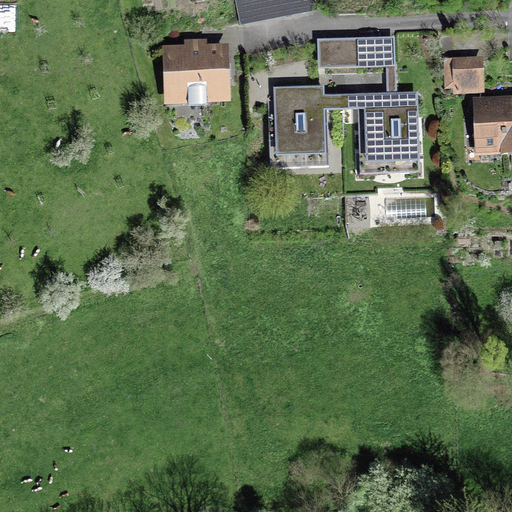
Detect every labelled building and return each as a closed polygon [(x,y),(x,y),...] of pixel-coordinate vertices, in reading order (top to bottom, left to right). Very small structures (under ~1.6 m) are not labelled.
[(314,0),(234,0),(241,28),(317,13),(314,0)] [(18,1),(0,1),(0,31),(19,31),(18,1)] [(396,38),(318,40),(318,68),(396,67),(396,38)] [(224,52),(168,53),(169,101),(225,99),(224,52)] [(478,60),(455,61),(456,91),(479,90),(478,60)] [(397,92),(396,67),(387,67),(387,93),(397,92)] [(326,107),(325,94),(325,86),(267,87),(268,171),(327,170),(326,107)] [(423,158),(421,92),(397,92),(387,93),(370,93),(370,106),(371,160),(423,158)] [(370,106),(370,93),(325,94),(326,107),(370,106)] [(511,97),(475,99),(476,153),(511,152),(511,97)] [(436,195),(404,197),(405,218),(437,216),(436,195)]
